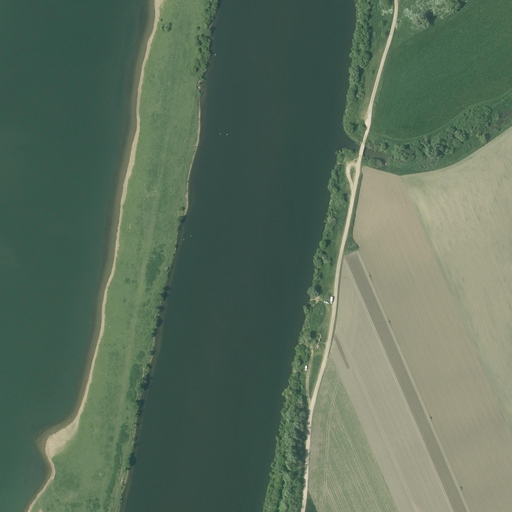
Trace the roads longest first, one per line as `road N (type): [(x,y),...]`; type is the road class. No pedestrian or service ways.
road 1 (track): [(303,511),(314,398),(365,134)]
road 2 (track): [(511,84),(419,141),(365,134)]
road 3 (track): [(365,134),(396,0)]
